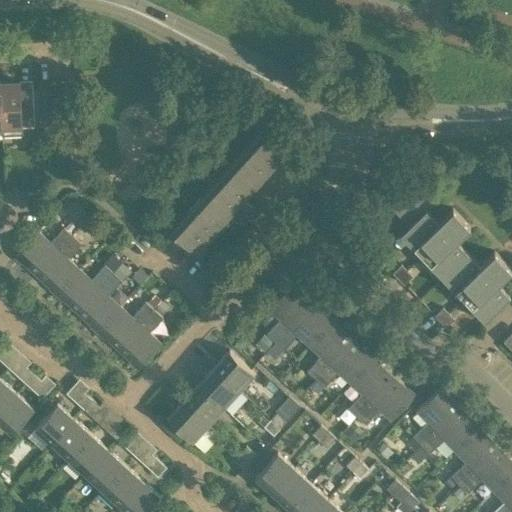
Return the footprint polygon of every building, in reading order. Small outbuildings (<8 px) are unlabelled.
[(19,79),(0,80),(0,92),(2,126),(1,127),(1,134),(22,133),(22,126),(33,125),(32,96),(20,96),(19,79)] [(277,151),(283,157),(289,151),(263,126),(170,228),(172,231),(197,253),(203,246),(196,240),(200,236),(207,242),(218,229),(212,224),(216,219),(222,225),(233,212),(227,207),(231,202),(237,208),(241,204),(249,211),(248,213),(253,218),(260,211),(254,205),(253,207),(245,199),(249,195),(242,190),(247,185),(253,191),(264,179),(258,173),(262,168),(268,174),(279,162),(273,156),(277,151)] [(419,171),(387,203),(408,224),(399,233),(483,320),(509,295),(497,282),(511,268),(494,250),(479,264),(455,239),(469,225),(452,207),(438,221),(426,209),(435,200),(421,186),(427,179),(419,171)] [(44,184),(44,175),(32,175),(32,184),(44,184)] [(15,254),(35,273),(71,233),(63,225),(49,241),(37,230),(15,254)] [(71,233),(35,273),(56,291),(78,267),(67,257),(81,241),(71,233)] [(113,271),(121,261),(113,253),(90,278),(78,267),(56,291),(76,310),(113,271)] [(108,294),(130,269),(121,261),(113,271),(76,310),(97,329),(119,304),(108,294)] [(400,263),(391,271),(403,283),(412,275),(400,263)] [(265,332),(274,341),(311,301),(289,281),(267,306),(279,317),(265,332)] [(148,301),(154,306),(161,299),(154,294),(148,301)] [(168,305),(162,299),(155,307),(161,313),(168,305)] [(119,304),(97,329),(117,347),(153,308),(145,300),(131,315),(119,304)] [(309,344),(331,319),(311,301),(274,341),(266,350),(274,358),(296,333),(309,344)] [(453,318),(442,306),(434,314),(445,326),(453,318)] [(162,316),(153,308),(117,347),(138,366),(161,342),(149,331),(162,316)] [(315,378),(351,338),(331,319),(309,344),(320,354),(306,369),(315,378)] [(511,333),(510,331),(502,339),(511,348),(511,333)] [(255,342),(264,350),(272,340),(264,333),(255,342)] [(349,381),(372,356),(351,338),(315,378),(323,384),(324,385),(337,370),(349,381)] [(0,341),(0,359),(7,366),(21,350),(12,342),(7,348),(0,341)] [(229,348),(212,366),(237,389),(253,371),(229,348)] [(21,350),(7,366),(24,381),(34,371),(27,364),(31,359),(21,350)] [(356,415),(392,375),(372,356),(349,381),(361,391),(347,407),(356,415)] [(237,389),(212,366),(197,383),(221,406),(237,389)] [(41,378),(34,371),(24,381),(42,397),(56,382),(46,373),(41,378)] [(413,394),(392,375),(356,415),(364,422),(378,407),(390,418),(413,394)] [(0,405),(15,390),(0,376),(0,405)] [(66,391),(82,407),(91,397),(85,391),(89,387),(79,378),(66,391)] [(221,406),(197,383),(181,400),(206,423),(221,406)] [(413,448),(419,442),(458,405),(439,385),(415,408),(427,420),(406,441),(413,448)] [(33,406),(15,390),(0,405),(0,421),(10,431),(33,406)] [(275,409),(276,411),(270,418),(280,427),(300,404),(288,394),(275,409)] [(91,397),(82,407),(99,422),(112,408),(103,400),(99,404),(91,397)] [(191,439),(206,423),(181,400),(167,417),(191,439)] [(34,426),(50,440),(73,416),(56,401),(34,426)] [(454,449),(478,425),(458,405),(419,442),(428,451),(443,437),(454,449)] [(112,408),(99,422),(116,437),(125,427),(118,421),(122,417),(112,408)] [(73,416),(50,440),(67,455),(89,431),(73,416)] [(273,435),(280,427),(270,418),(263,426),(273,435)] [(361,429),(352,421),(343,430),(352,438),(361,429)] [(312,433),(319,439),(327,430),(321,424),(312,433)] [(458,482),(497,445),(478,425),(454,449),(465,460),(450,474),(458,482)] [(125,427),(116,437),(130,450),(143,436),(136,430),(133,434),(125,427)] [(335,437),(327,430),(319,439),(326,446),(335,437)] [(89,431),(67,455),(84,471),(106,446),(89,431)] [(383,441),(377,447),(387,457),(393,451),(383,441)] [(255,453),(246,444),(239,451),(249,460),(255,453)] [(492,488),(511,468),(511,460),(497,445),(458,482),(467,491),(481,477),(492,488)] [(106,446),(84,471),(100,486),(123,461),(106,446)] [(254,475),(272,491),(295,467),(277,450),(254,475)] [(249,460),(239,451),(233,458),(242,467),(249,460)] [(165,465),(152,452),(143,462),(157,474),(165,465)] [(346,463),(352,470),(361,460),(355,454),(346,463)] [(369,468),(361,460),(352,470),(360,477),(369,468)] [(123,461),(100,486),(117,501),(139,476),(123,461)] [(289,507),(312,482),(295,467),(272,491),(289,507)] [(506,511),(511,506),(511,468),(492,488),(503,500),(490,511),(506,511)] [(141,511),(159,493),(139,476),(117,501),(129,511),(141,511)] [(395,477),(386,487),(393,493),(401,484),(395,477)] [(294,511),(314,511),(328,497),(312,482),(289,507),(294,511)] [(403,511),(408,511),(419,500),(401,484),(393,493),(400,500),(396,505),(403,511)] [(344,511),(328,497),(314,511),(344,511)]
